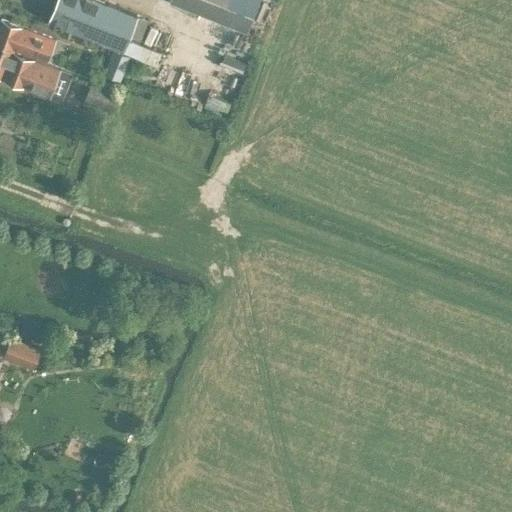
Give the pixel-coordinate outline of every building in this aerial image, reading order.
[(107,0),(56,0),(49,17),(155,60),(160,48),(127,35),(137,12),(107,0)] [(176,0),(247,28),(257,0),(176,0)] [(1,16),(0,18),(0,38),(14,44),(13,47),(48,59),(56,35),(22,24),(1,16)] [(0,38),(0,74),(61,98),(72,71),(13,48),(13,47),(14,44),(0,38)] [(113,46),(103,70),(120,77),(130,53),(113,46)] [(114,111),(123,88),(94,76),(85,99),(114,111)] [(4,110),(0,125),(21,131),(24,115),(4,110)] [(41,344),(10,333),(2,353),(34,365),(41,344)]
